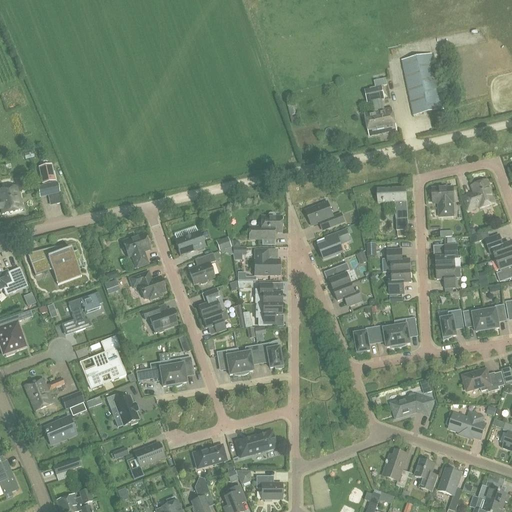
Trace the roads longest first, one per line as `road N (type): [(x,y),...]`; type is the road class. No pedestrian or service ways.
road 1 (track): [(148,206),(511,125)]
road 2 (residential): [(295,409),(295,235),(350,371)]
road 3 (residential): [(511,206),(490,164),(420,184),(427,356)]
road 4 (residential): [(226,428),(148,206)]
road 5 (unclassified): [(0,239),(148,206)]
road 6 (residential): [(511,474),(401,436),(379,441)]
road 7 (unclassified): [(50,511),(0,393)]
